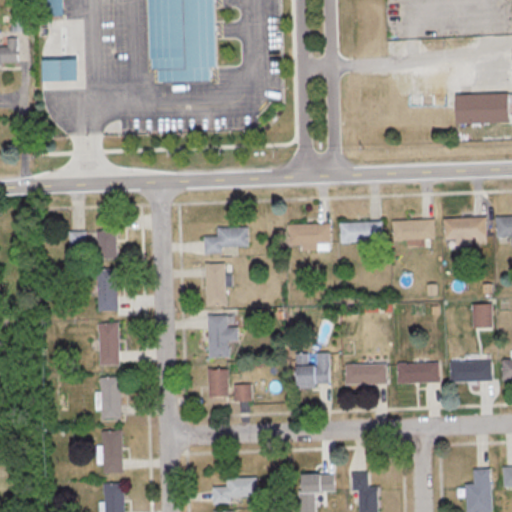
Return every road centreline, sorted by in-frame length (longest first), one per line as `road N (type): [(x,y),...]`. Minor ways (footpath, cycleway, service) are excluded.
road 1 (residential): [(511,167),(0,186)]
road 2 (residential): [(511,421),(167,432)]
road 3 (residential): [(169,511),(159,181)]
road 4 (residential): [(335,173),(328,0)]
road 5 (residential): [(306,0),(312,173)]
